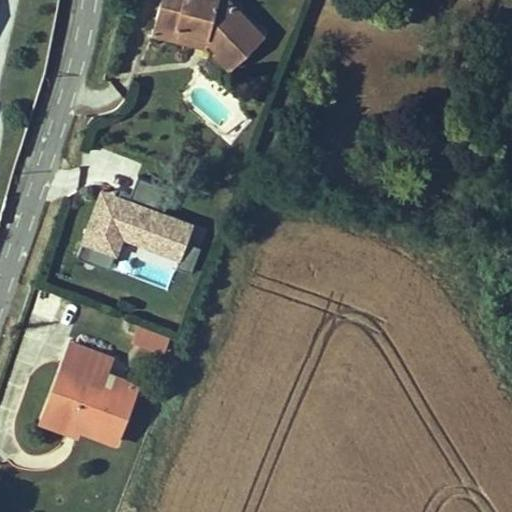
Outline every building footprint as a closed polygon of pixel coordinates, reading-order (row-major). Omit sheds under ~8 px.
[(215,50),(231,67),(263,36),(228,0),(160,0),(155,21),(207,35),(219,47),(215,50)] [(409,24),(429,30),(434,15),(414,9),(409,24)] [(207,35),(155,21),(152,31),(204,45),(207,35)] [(472,97),(461,91),(455,101),(466,107),(472,97)] [(162,201),(168,184),(139,175),(133,192),(162,201)] [(193,219),(100,184),(79,240),(118,254),(125,235),(179,255),(193,219)] [(175,261),(187,268),(199,248),(188,241),(175,261)] [(170,336),(138,323),(132,337),(165,350),(170,336)] [(46,405),(81,418),(78,426),(116,441),(135,394),(105,382),(110,368),(115,355),(72,338),(46,405)] [(110,368),(105,382),(135,394),(140,380),(110,368)] [(41,418),(75,432),(78,426),(81,418),(46,405),(41,418)]
